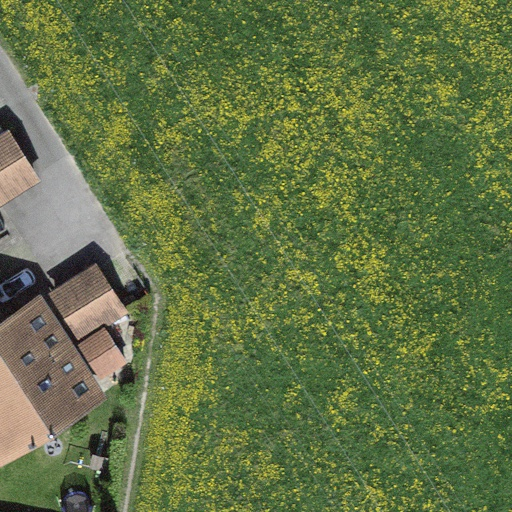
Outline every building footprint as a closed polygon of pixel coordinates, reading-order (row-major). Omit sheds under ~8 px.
[(0,209),(0,210),(44,182),(11,131),(0,137),(0,209)] [(55,293),(83,338),(129,309),(101,264),(55,293)] [(0,324),(0,395),(78,347),(46,296),(0,324)] [(104,372),(123,360),(105,333),(87,345),(104,372)] [(0,395),(0,464),(1,466),(110,398),(78,347),(0,395)]
